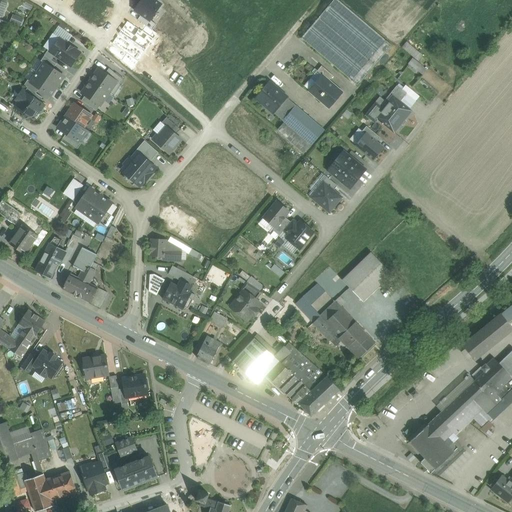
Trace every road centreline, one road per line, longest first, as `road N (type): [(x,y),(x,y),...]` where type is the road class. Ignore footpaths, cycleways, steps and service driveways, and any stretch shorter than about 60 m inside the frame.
road 1 (secondary): [(511,252),(321,431)]
road 2 (residential): [(197,370),(178,421),(183,481),(89,511)]
road 3 (tertiary): [(473,509),(321,431)]
road 4 (residential): [(335,228),(441,104)]
road 5 (residential): [(212,128),(335,228)]
road 6 (secondary): [(131,337),(0,265)]
road 7 (residential): [(212,128),(104,38)]
road 8 (secondary): [(321,431),(197,370)]
